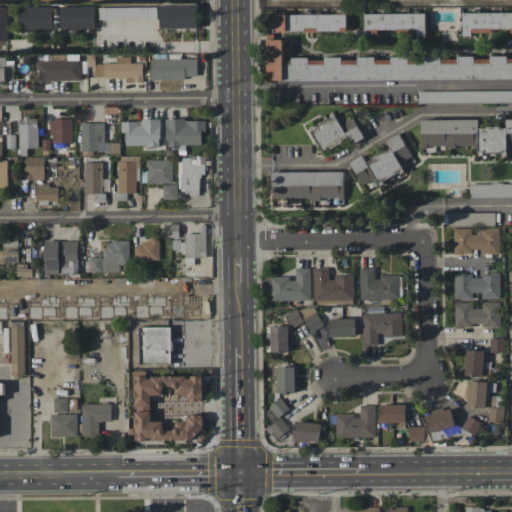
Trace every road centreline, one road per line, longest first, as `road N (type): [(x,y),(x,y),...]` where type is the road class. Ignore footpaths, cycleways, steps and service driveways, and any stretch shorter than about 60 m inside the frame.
road 1 (tertiary): [(234,0),(240,473)]
road 2 (residential): [(237,219),(0,218)]
road 3 (residential): [(236,104),(0,104)]
road 4 (residential): [(237,244),(428,238)]
road 5 (tertiary): [(363,472),(511,471)]
road 6 (residential): [(428,238),(428,372)]
road 7 (tertiary): [(240,473),(363,472)]
road 8 (tertiary): [(118,474),(240,473)]
